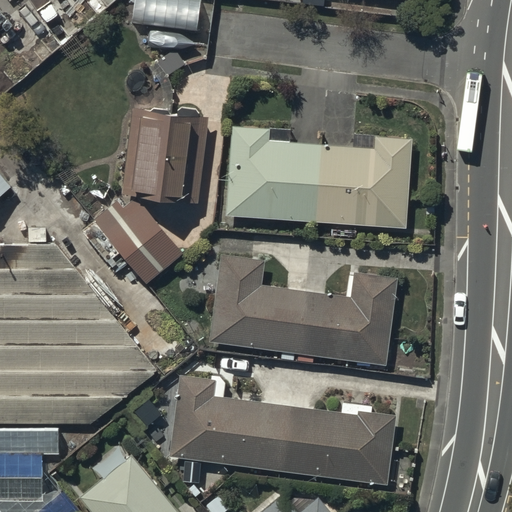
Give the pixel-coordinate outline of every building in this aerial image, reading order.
[(196,33),(199,0),(133,0),(132,27),(196,33)] [(198,201),(209,115),(133,106),(122,192),(198,201)] [(316,220),(322,143),(269,139),(270,127),(232,124),(225,214),(316,220)] [(374,146),(322,143),(316,220),(407,226),(413,136),(374,134),(374,146)] [(0,173),(0,193),(10,185),(0,173)] [(94,219),(146,282),(182,252),(136,195),(123,206),(118,199),(94,219)] [(159,370),(56,243),(0,240),(0,498),(40,498),(40,454),(60,453),(59,423),(94,423),(159,370)] [(298,352),(307,289),(261,284),(265,258),(220,252),(208,340),(298,352)] [(350,295),(307,289),(298,352),(385,363),(396,277),(354,271),(350,295)] [(283,470),(292,405),(213,395),(215,378),(180,374),(169,455),(283,470)] [(357,413),(292,405),(283,470),(386,483),(395,414),(358,409),(357,413)] [(181,511),(132,452),(79,495),(92,511),(181,511)] [(332,511),(318,494),(299,511),(283,492),(258,511),(332,511)]
